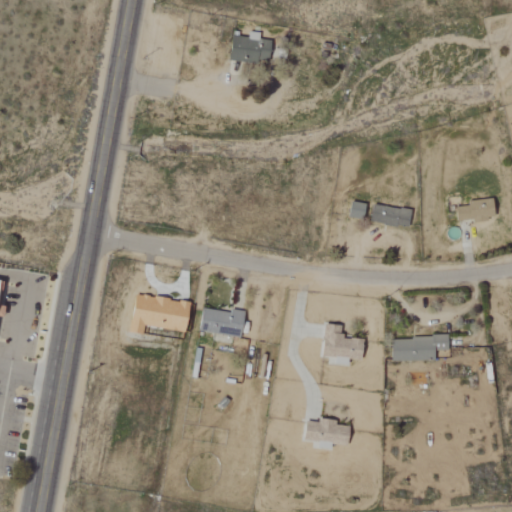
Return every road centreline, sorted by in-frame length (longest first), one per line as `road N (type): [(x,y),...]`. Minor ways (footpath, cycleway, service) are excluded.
road 1 (tertiary): [(36,511),(131,0)]
road 2 (residential): [(89,237),(335,276),(441,279),(511,270)]
